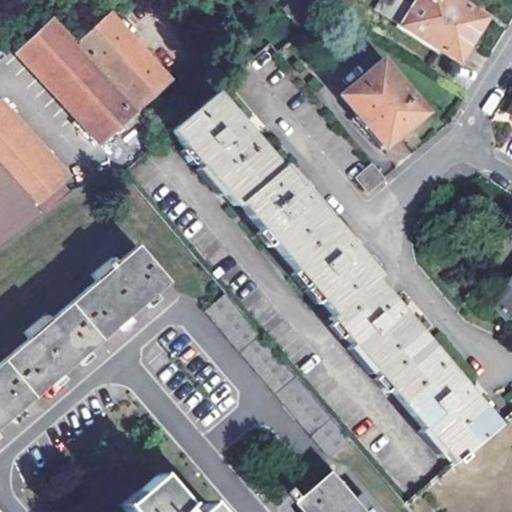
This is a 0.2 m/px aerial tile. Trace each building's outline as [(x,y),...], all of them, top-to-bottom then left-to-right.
[(301,34),(341,0),(297,0),(283,12),(301,34)] [(401,0),(379,0),(373,11),(460,61),(485,16),(456,0),(416,0),(413,7),(401,0)] [(172,82),(111,15),(76,43),(139,112),(172,82)] [(55,20),(22,49),(106,142),(139,112),(76,43),(55,20)] [(339,95),(385,146),(426,111),(380,60),(339,95)] [(377,282),(381,279),(349,242),(313,199),(284,165),(279,168),(247,130),(216,94),(171,132),(234,207),(238,205),(335,318),(377,282)] [(66,173),(0,99),(0,116),(58,180),(66,173)] [(0,116),(0,169),(33,205),(58,180),(0,116)] [(354,179),(367,193),(383,178),(371,164),(354,179)] [(33,205),(0,169),(0,245),(6,242),(40,213),(33,205)] [(0,424),(69,367),(136,310),(168,282),(137,245),(118,262),(111,258),(91,276),(95,282),(49,321),(44,315),(23,333),(27,338),(0,362),(0,424)] [(332,321),(347,339),(393,300),(377,282),(335,318),(332,321)] [(511,284),(497,310),(511,328),(511,326),(511,284)] [(226,295),(206,312),(329,458),(349,441),(226,295)] [(347,339),(453,463),(498,423),(474,395),(406,316),(393,300),(347,339)] [(511,511),(511,411),(498,423),(453,463),(406,503),(413,511),(511,511)] [(216,511),(208,502),(196,511),(183,511),(181,509),(185,506),(159,474),(122,506),(127,511),(216,511)] [(380,511),(370,500),(364,505),(339,476),(310,502),(304,494),(298,498),(305,507),(304,508),(307,511),(380,511)]
